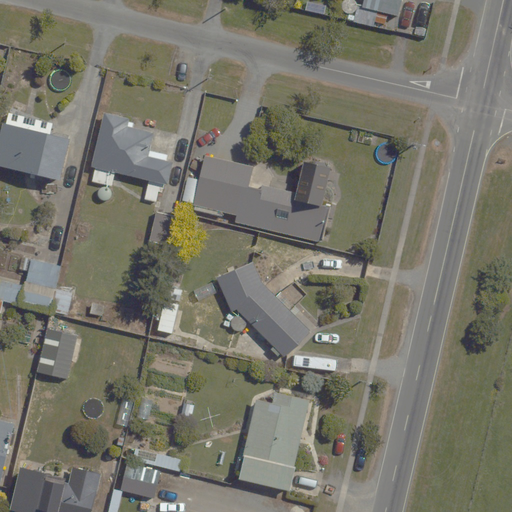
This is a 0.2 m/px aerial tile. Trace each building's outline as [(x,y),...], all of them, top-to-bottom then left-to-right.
[(346,0),(343,18),(377,24),(380,6),(402,10),(403,0),(346,0)] [(187,165),(127,112),(92,152),(152,205),(187,165)] [(79,134),(8,116),(0,147),(0,165),(67,182),(79,134)] [(322,234),(329,200),(316,198),(324,154),(302,150),(295,183),(277,180),(280,164),(206,149),(194,208),(322,234)] [(65,236),(31,231),(19,300),(54,305),(65,236)] [(216,276),(255,336),(265,329),(279,350),(310,330),(281,287),(276,291),(259,266),(265,262),(256,249),(216,276)] [(310,390),(254,380),(238,472),(294,482),(310,390)] [(0,483),(2,484),(13,414),(0,411),(0,483)] [(126,457),(121,483),(158,490),(163,464),(126,457)] [(94,511),(95,511),(101,462),(75,458),(74,465),(19,458),(13,500),(63,507),(62,511),(94,511)]
